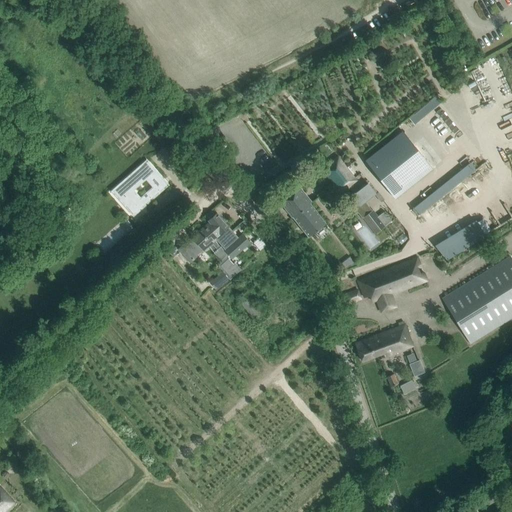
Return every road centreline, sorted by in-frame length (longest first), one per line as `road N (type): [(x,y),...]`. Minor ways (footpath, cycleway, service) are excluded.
road 1 (unclassified): [(396,511),(340,345),(304,278),(66,0)]
road 2 (track): [(0,389),(228,184)]
